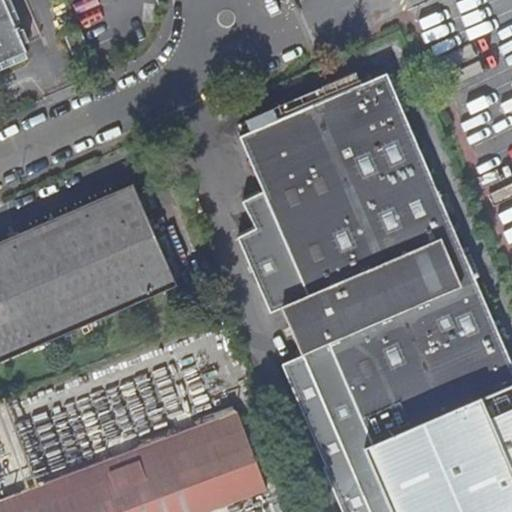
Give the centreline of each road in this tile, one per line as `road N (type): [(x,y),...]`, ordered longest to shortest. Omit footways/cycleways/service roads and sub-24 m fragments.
road 1 (unknown): [(161,90),(325,511)]
road 2 (unclassified): [(292,33),(0,160)]
